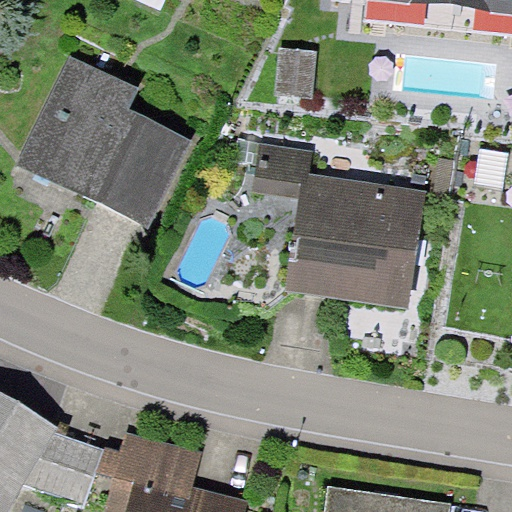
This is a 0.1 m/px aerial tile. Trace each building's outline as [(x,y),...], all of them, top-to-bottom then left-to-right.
[(139,0),(161,10),(165,0),(139,0)] [(511,0),(452,0),(452,7),(511,13),(511,0)] [(280,44),(275,92),(314,96),(318,48),(280,44)] [(139,87),(70,55),(16,164),(148,226),(191,140),(129,108),(139,87)] [(312,151),(260,144),(252,190),(299,197),(287,289),(408,308),(427,191),(309,172),(312,151)] [(0,511),(4,511),(22,483),(55,432),(58,426),(0,392),(0,511)] [(202,451),(126,431),(120,451),(105,445),(104,448),(95,474),(114,479),(106,511),(108,511),(245,511),(248,501),(194,486),(202,451)] [(55,432),(22,483),(85,502),(95,474),(104,448),(55,432)] [(451,511),(453,502),(328,485),(324,511),(451,511)]
